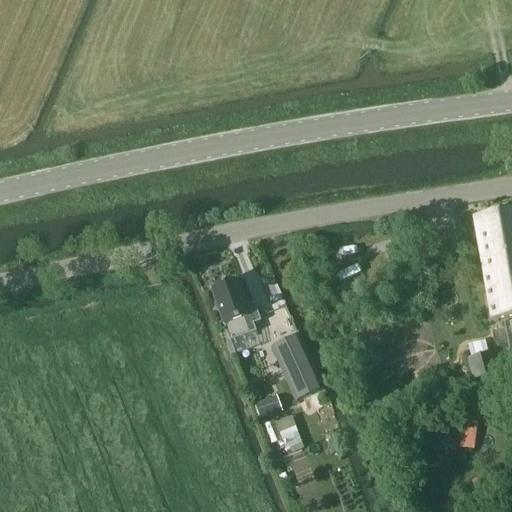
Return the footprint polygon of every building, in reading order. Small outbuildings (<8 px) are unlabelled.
[(483,271),(511,265),(511,213),(474,220),(483,271)] [(492,322),(511,318),(511,265),(483,271),(492,322)] [(236,281),(210,291),(230,343),(256,333),(253,326),(261,323),(258,315),(255,306),(247,309),(236,281)] [(297,339),(272,350),(297,404),(322,392),(297,339)] [(492,354),(466,361),(472,382),(498,375),(492,354)] [(251,392),(254,403),(261,400),(258,389),(251,392)] [(277,397),(255,406),(261,421),(284,412),(277,397)] [(277,422),(279,433),(293,431),(292,420),(277,422)] [(444,424),(442,442),(456,444),(459,426),(444,424)]
